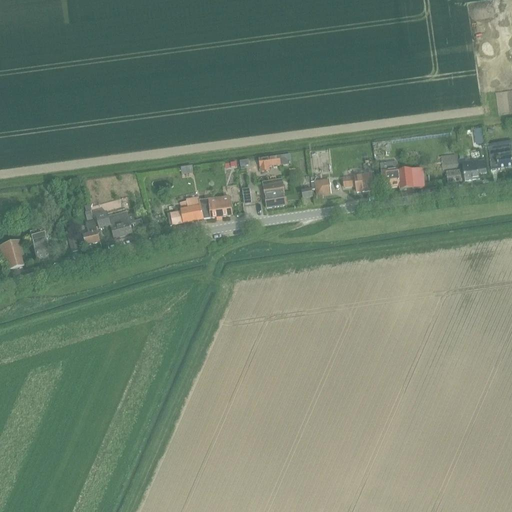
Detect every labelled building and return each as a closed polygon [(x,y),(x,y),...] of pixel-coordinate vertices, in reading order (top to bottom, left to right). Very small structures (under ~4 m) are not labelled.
[(482,130),(474,131),(475,140),(483,139),(482,130)] [(488,152),(489,157),(490,161),(491,171),(511,168),(511,159),(511,158),(510,149),(488,152)] [(280,158),(260,160),(261,173),(270,172),(269,168),(281,166),(291,165),(290,157),(280,158)] [(441,163),(443,172),(460,170),(459,161),(441,163)] [(462,165),(464,172),(465,182),(480,180),(479,175),(487,174),(486,169),(485,162),(477,163),(462,165)] [(398,163),(380,166),(381,173),(382,172),(384,183),(384,189),(396,188),(400,187),(400,191),(424,188),(424,182),(423,178),(422,170),(398,173),(397,171),(399,170),(398,163)] [(425,186),(433,186),(433,172),(425,172),(425,186)] [(446,174),(446,175),(448,185),(462,183),(460,172),(446,174)] [(373,191),(372,185),(371,176),(343,179),(344,189),(356,187),(357,193),(373,191)] [(330,181),(315,183),(316,191),(331,190),(330,181)] [(286,206),(284,195),(283,196),(282,189),(282,185),(265,188),(266,198),(265,198),(267,209),(286,206)] [(257,203),(264,202),(262,191),(255,192),(257,203)] [(302,193),(303,200),(313,198),(312,191),(302,193)] [(170,213),(167,214),(170,227),(203,221),(203,220),(232,217),(230,198),(199,202),(199,198),(186,201),(187,203),(180,204),(181,211),(181,213),(171,215),(170,213)] [(100,243),(98,233),(95,222),(94,223),(91,212),(92,212),(90,206),(85,207),(86,213),(85,213),(88,224),(86,225),(87,228),(81,229),(85,247),(100,243)] [(96,217),(97,220),(100,230),(111,227),(114,240),(133,235),(130,227),(135,225),(136,225),(135,223),(133,215),(128,216),(126,210),(119,212),(120,217),(109,220),(107,214),(96,217)] [(142,221),(135,223),(136,225),(135,225),(137,232),(144,230),(142,221)] [(29,234),(35,253),(37,262),(50,259),(47,249),(44,241),(48,240),(46,235),(36,237),(35,232),(29,234)] [(68,238),(69,243),(72,253),(79,251),(75,236),(68,238)] [(19,242),(0,247),(0,251),(6,272),(26,266),(19,242)]
